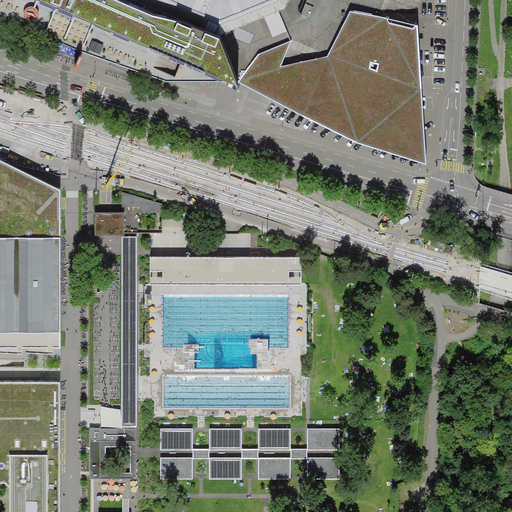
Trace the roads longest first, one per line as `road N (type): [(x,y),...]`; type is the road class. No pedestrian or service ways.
road 1 (primary): [(0,62),(446,199)]
road 2 (tertiary): [(446,199),(457,152),(464,0)]
